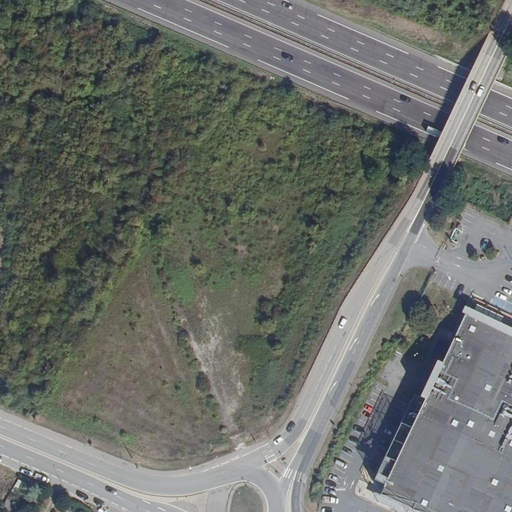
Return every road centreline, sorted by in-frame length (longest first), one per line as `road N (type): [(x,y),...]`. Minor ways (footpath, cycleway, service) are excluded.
road 1 (motorway): [(152,0),(511,155)]
road 2 (primary): [(404,239),(355,309),(288,439),(237,469)]
road 3 (motorway): [(511,110),(256,0)]
road 4 (primary): [(237,469),(160,487),(0,426)]
road 5 (primary): [(511,17),(404,239)]
road 6 (primary): [(302,458),(404,239)]
road 7 (primary): [(0,444),(149,511)]
